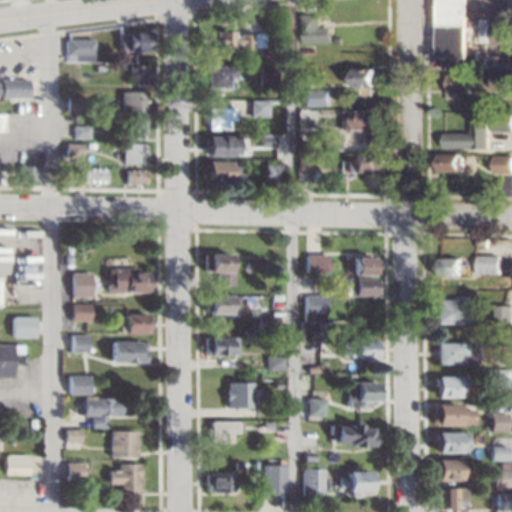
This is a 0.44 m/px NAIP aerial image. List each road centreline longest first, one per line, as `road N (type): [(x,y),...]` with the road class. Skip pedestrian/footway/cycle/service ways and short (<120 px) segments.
road 1 (residential): [(511,219),(0,208)]
road 2 (residential): [(406,0),(408,511)]
road 3 (residential): [(177,0),(178,511)]
road 4 (residential): [(177,0),(0,20)]
